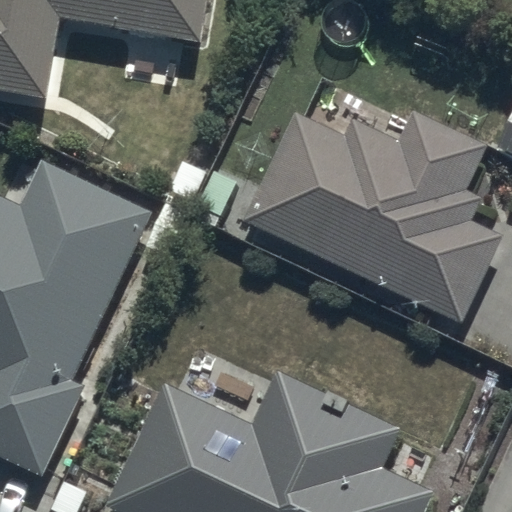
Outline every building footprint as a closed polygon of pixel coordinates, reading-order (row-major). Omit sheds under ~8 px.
[(211,0),(0,0),(0,95),(49,104),(61,27),(204,50),(211,0)] [(298,123),(247,227),(463,333),(506,245),(473,228),(484,205),(468,197),(489,153),(415,117),(399,148),(353,126),(344,145),(298,123)] [(511,126),(499,153),(511,159),(511,126)] [(0,463),(44,484),(88,392),(75,386),(153,221),(23,160),(8,190),(29,199),(22,214),(0,203),(0,463)] [(166,395),(105,511),(428,511),(437,495),(387,472),(403,438),(279,381),(253,436),(166,395)]
